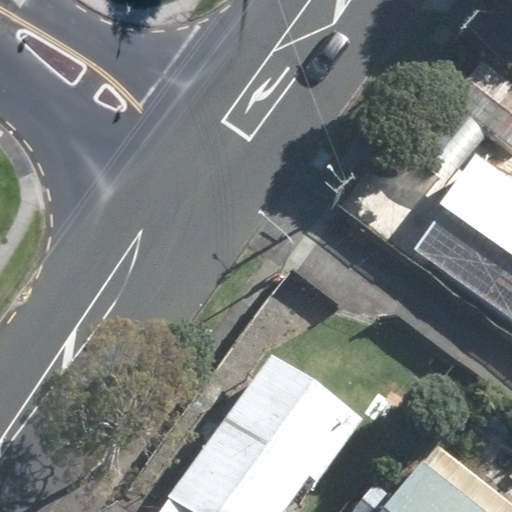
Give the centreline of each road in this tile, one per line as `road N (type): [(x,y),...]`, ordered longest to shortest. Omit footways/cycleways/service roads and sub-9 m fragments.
road 1 (tertiary): [(0,445),(178,199)]
road 2 (tertiary): [(0,3),(54,14),(228,136)]
road 3 (tertiary): [(178,199),(15,74),(0,47)]
road 4 (tertiary): [(228,136),(329,0)]
